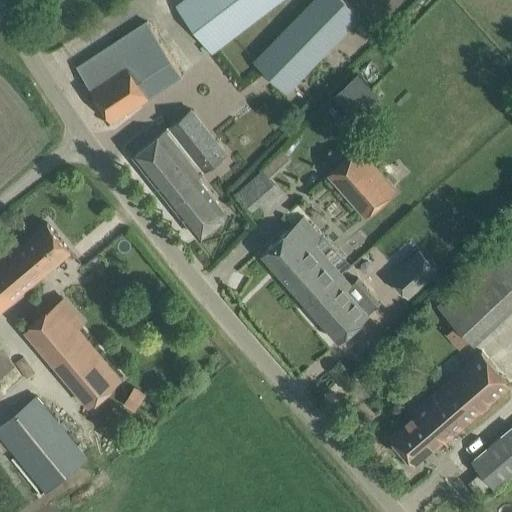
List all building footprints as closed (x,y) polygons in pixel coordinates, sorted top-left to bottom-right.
[(211,50),(276,0),(184,0),(176,6),(211,50)] [(345,0),(313,0),(269,45),(255,60),(285,89),(299,74),(359,13),(345,0)] [(147,21),(94,55),(77,66),(112,120),(182,75),(147,21)] [(380,95),(359,73),(336,95),(357,117),(380,95)] [(166,194),(223,149),(218,142),(195,111),(192,107),(134,154),(166,194)] [(366,215),(396,188),(358,146),(329,174),(366,215)] [(226,152),(223,149),(166,194),(199,235),(227,213),(197,176),(226,152)] [(264,168),(241,189),(253,203),(277,182),(264,168)] [(307,304),(337,277),(312,249),(323,239),(304,217),(292,227),(292,226),(262,252),(307,304)] [(21,244),(18,240),(0,255),(0,308),(71,249),(47,222),(21,244)] [(511,234),(438,305),(447,314),(442,319),(451,328),(446,334),(460,348),(470,338),(471,339),(511,300),(511,234)] [(439,271),(419,249),(389,275),(410,298),(439,271)] [(337,277),(307,304),(339,340),(369,313),(337,277)] [(56,302),(26,328),(90,405),(121,379),(56,302)] [(482,350),(429,396),(413,410),(416,413),(391,435),(415,462),(443,437),(445,439),(510,383),(482,350)] [(338,380),(348,370),(339,360),(329,370),(338,380)] [(348,391),(359,381),(348,370),(338,380),(348,391)] [(36,395),(0,423),(0,433),(46,491),(87,458),(36,395)] [(511,425),(488,446),(473,459),(482,470),(468,482),(483,499),(511,473),(511,425)]
